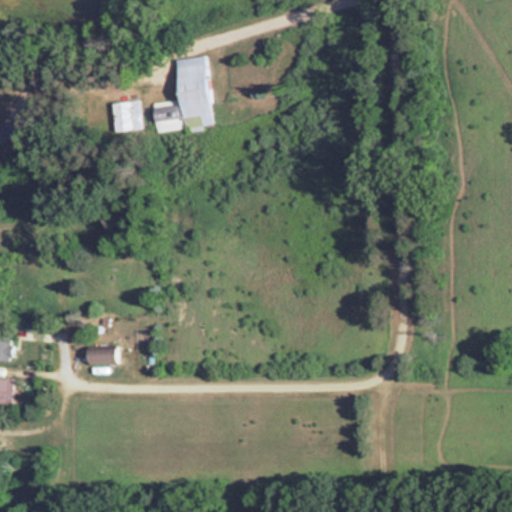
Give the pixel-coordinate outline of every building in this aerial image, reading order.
[(179,58),(189,127),(218,123),(208,54),(179,58)] [(145,128),(142,99),(115,101),(117,130),(145,128)] [(186,128),(183,99),(156,102),(159,131),(186,128)] [(0,144),(19,136),(11,119),(0,124),(0,144)] [(16,334),(0,333),(0,358),(16,359),(16,334)] [(91,363),(120,363),(120,348),(91,348),(91,363)] [(0,401),(16,402),(16,377),(0,376),(0,401)]
